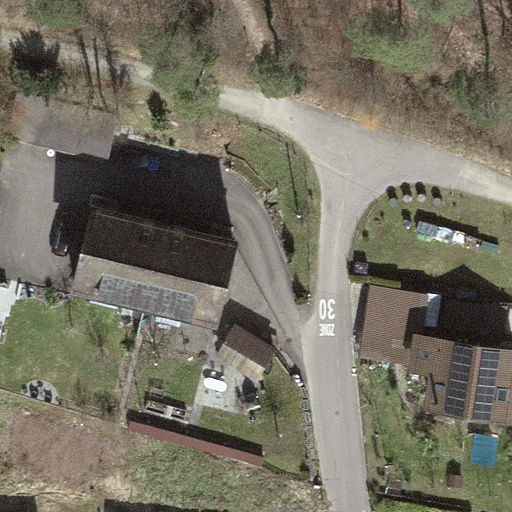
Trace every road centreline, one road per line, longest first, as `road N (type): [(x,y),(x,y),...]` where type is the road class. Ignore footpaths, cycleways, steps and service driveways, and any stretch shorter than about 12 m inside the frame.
road 1 (residential): [(352,511),(332,336),(353,136)]
road 2 (track): [(0,39),(283,112)]
road 3 (track): [(283,112),(511,192)]
